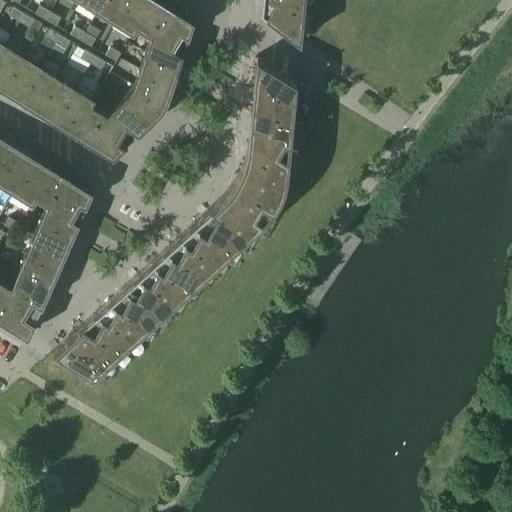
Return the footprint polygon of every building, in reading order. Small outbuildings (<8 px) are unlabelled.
[(82,0),(97,9),(102,0),(82,0)] [(115,19),(126,0),(102,0),(97,9),(115,19)] [(133,30),(137,24),(136,24),(149,0),(126,0),(115,19),(133,30)] [(151,32),(182,50),(193,17),(164,0),(149,0),(136,24),(137,24),(150,32),(151,32)] [(261,0),(261,10),(300,38),(303,8),(289,0),(261,0)] [(289,0),(303,8),(303,0),(289,0)] [(34,12),(45,18),(50,10),(39,3),(34,12)] [(13,5),(8,14),(18,20),(23,12),(13,5)] [(45,18),(55,24),(60,16),(50,10),(45,18)] [(23,12),(18,20),(29,26),(34,18),(23,12)] [(70,32),(80,39),(85,30),(74,24),(70,32)] [(49,27),(44,35),(55,41),(59,33),(49,27)] [(80,39),(90,45),(95,37),(85,30),(80,39)] [(145,49),(177,67),(182,50),(151,32),(150,32),(145,49)] [(59,33),(55,41),(65,47),(70,39),(59,33)] [(0,50),(0,86),(3,89),(24,52),(6,41),(0,50)] [(105,53),(115,59),(120,51),(110,45),(105,53)] [(84,48),(79,56),(90,62),(94,54),(84,48)] [(139,67),(171,85),(177,67),(145,49),(139,67)] [(3,89),(21,99),(42,63),(24,52),(3,89)] [(94,54),(90,62),(100,68),(105,60),(94,54)] [(256,54),(254,75),(294,98),(296,78),(256,54)] [(21,99),(38,109),(59,73),(42,63),(21,99)] [(133,84),(164,102),(165,101),(167,98),(171,85),(139,67),(135,79),(133,83),(133,84)] [(38,109),(56,120),(77,84),(59,73),(38,109)] [(254,75),(252,94),(292,118),(294,98),(254,75)] [(56,120),(73,130),(91,100),(95,94),(77,84),(56,120)] [(120,97),(152,116),(157,111),(160,109),(162,106),(164,102),(133,84),(129,88),(120,97)] [(252,94),(250,114),(290,138),(292,118),(252,94)] [(107,110),(139,129),(152,116),(120,97),(107,110)] [(73,130),(113,154),(139,129),(107,110),(91,100),(73,130)] [(212,204),(251,228),(264,215),(273,205),(277,200),(280,194),(283,188),(285,182),(286,176),(287,169),(290,138),(250,114),(247,144),(245,153),(242,161),(239,170),(235,177),(230,185),(224,192),(218,199),(212,204)] [(0,133),(0,174),(18,143),(0,133)] [(0,181),(14,190),(36,153),(18,143),(0,174),(0,181)] [(32,200),(36,194),(35,194),(53,164),(36,153),(14,190),(32,200)] [(47,200),(78,219),(92,187),(53,164),(35,194),(36,194),(47,201),(47,200)] [(40,217),(71,235),(78,219),(47,200),(47,201),(40,217)] [(192,221),(232,245),(251,228),(212,204),(209,207),(192,221)] [(4,223),(14,230),(19,222),(8,216),(4,223)] [(32,234),(64,252),(71,235),(40,217),(32,234)] [(179,234),(219,258),(232,245),(192,221),(179,234)] [(25,250),(56,269),(64,252),(32,234),(25,250)] [(165,247),(205,270),(219,258),(179,234),(165,247)] [(151,259),(191,283),(205,270),(165,247),(151,259)] [(18,267),(49,285),(56,269),(25,250),(18,267)] [(137,272),(177,296),(191,283),(151,259),(137,272)] [(11,283),(42,302),(49,285),(18,267),(11,283)] [(123,285),(163,308),(177,296),(137,272),(123,285)] [(0,317),(28,334),(42,302),(11,283),(0,276),(0,317)] [(109,297),(149,321),(163,308),(123,285),(109,297)] [(95,310),(135,334),(149,321),(109,297),(95,310)] [(81,322),(121,346),(135,334),(95,310),(81,322)] [(67,335),(107,359),(121,346),(81,322),(67,335)] [(52,348),(93,372),(107,359),(67,335),(52,348)]
